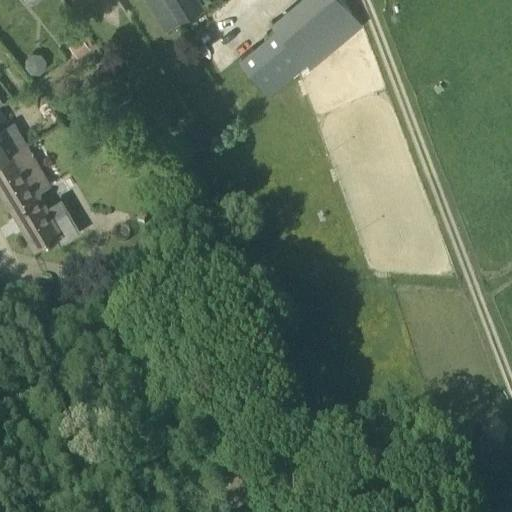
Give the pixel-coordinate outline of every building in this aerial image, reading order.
[(94,0),(73,0),(80,10),(94,0)] [(196,0),(168,0),(181,19),(201,7),(196,0)] [(298,0),(271,22),(276,28),(240,57),(269,94),(307,65),(309,68),(362,26),(341,0),(298,0)] [(76,25),(63,35),(80,55),(92,45),(76,25)] [(56,116),(46,97),(34,104),(45,122),(56,116)] [(184,129),(191,140),(202,133),(194,122),(184,129)] [(0,158),(13,151),(0,127),(0,158)] [(61,245),(78,235),(82,232),(66,206),(51,215),(36,190),(49,183),(26,144),(13,151),(0,158),(0,185),(36,246),(55,235),(61,245)]
